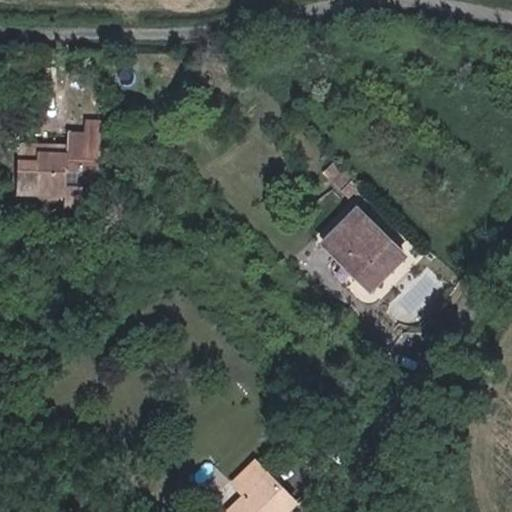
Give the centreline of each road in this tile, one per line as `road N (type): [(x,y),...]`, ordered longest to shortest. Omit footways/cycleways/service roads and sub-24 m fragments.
road 1 (unclassified): [(511,18),(431,1),(358,2),(185,31),(0,28)]
road 2 (unclassified): [(511,263),(354,511)]
